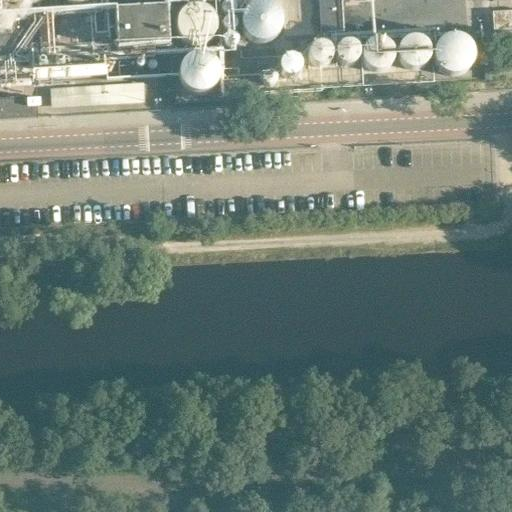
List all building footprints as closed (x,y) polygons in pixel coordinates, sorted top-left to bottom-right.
[(0,0),(0,63),(32,61),(32,72),(106,68),(106,57),(107,57),(104,13),(41,16),(39,0),(0,0)] [(340,0),(332,0),(319,1),(320,33),(342,32),(340,0)] [(223,24),(228,21),(230,16),(228,10),(222,8),(216,10),(214,16),(217,22),(223,24)] [(116,50),(167,47),(164,11),(114,14),(116,50)] [(494,34),(511,32),(511,12),(492,14),(494,34)] [(208,42),(210,34),(208,26),(204,20),(201,17),(197,15),(189,14),(182,15),(179,17),(175,20),(170,26),(169,31),(169,35),(171,43),(175,49),(179,52),(182,53),(189,55),(197,53),(202,50),(204,48),(208,42)] [(224,40),(229,37),(231,31),(228,26),(222,24),(217,27),(215,33),(218,38),(224,40)] [(224,56),(230,53),(232,47),(229,42),(223,40),(218,43),(216,49),(219,54),(224,56)] [(468,70),(470,63),(469,56),(466,51),(463,48),(457,44),(449,42),(441,44),(434,49),(430,55),(429,59),(429,63),(430,71),(433,75),(436,78),(439,81),(444,82),(451,83),(458,81),(465,76),(468,70)] [(408,77),(420,72),(424,61),(419,50),(408,45),(397,50),(392,62),(397,73),(408,77)] [(372,79),(383,74),(387,62),(383,51),(371,47),(360,52),(355,63),(360,74),(372,79)] [(352,64),(353,60),(352,56),(350,52),(346,50),(341,49),(338,50),(335,52),(332,56),(331,61),(333,65),(335,68),(339,70),(343,70),(347,70),(350,67),(352,64)] [(324,64),(325,60),(324,56),(322,52),(318,50),(313,50),(309,52),(306,54),(304,57),(304,61),(306,66),(308,69),(311,70),(316,71),(320,70),(322,68),(324,64)] [(210,88),(211,82),(211,78),(209,74),(206,69),(202,66),(199,64),(191,63),(186,64),(183,65),(177,69),(173,76),(172,83),(174,90),(178,96),(185,100),(193,101),(200,100),(206,95),(208,92),(210,88)] [(49,87),(51,108),(145,103),(144,82),(49,87)] [(0,121),(37,119),(36,98),(0,100),(0,121)]
